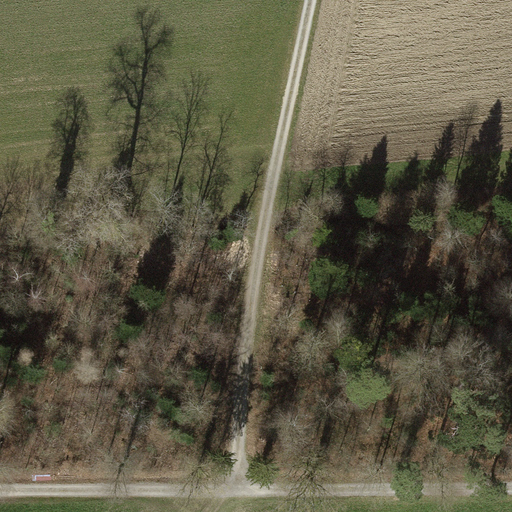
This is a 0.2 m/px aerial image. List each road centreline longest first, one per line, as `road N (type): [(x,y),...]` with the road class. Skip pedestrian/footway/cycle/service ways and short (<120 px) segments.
road 1 (track): [(220,511),(238,493),(271,204),(312,0)]
road 2 (track): [(511,494),(0,497)]
